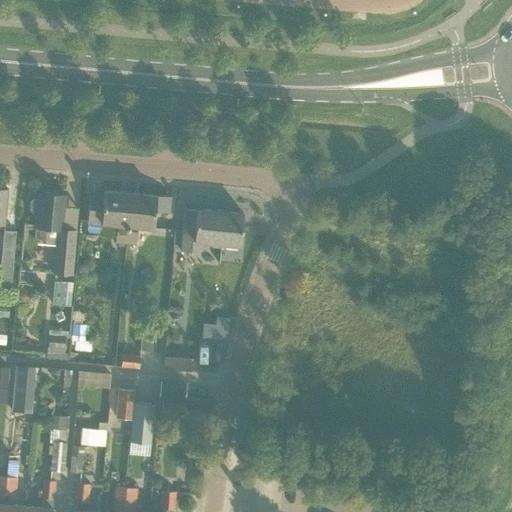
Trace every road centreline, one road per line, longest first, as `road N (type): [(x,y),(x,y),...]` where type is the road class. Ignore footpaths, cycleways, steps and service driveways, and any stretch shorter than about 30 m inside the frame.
road 1 (residential): [(212,511),(232,383),(293,194)]
road 2 (residential): [(0,156),(281,183),(293,194)]
road 3 (secondary): [(280,82),(0,58)]
road 4 (secondary): [(280,82),(391,96),(511,88)]
road 5 (secondary): [(507,48),(280,82)]
